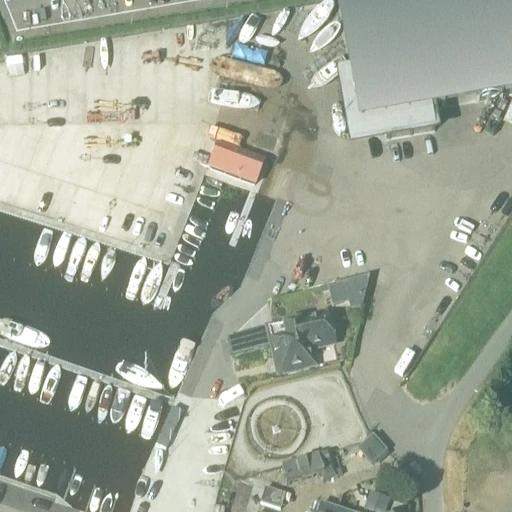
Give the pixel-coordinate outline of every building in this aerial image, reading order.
[(338,78),(349,138),(374,134),(372,122),(382,120),(385,142),(434,133),(430,112),(511,97),(511,0),(372,0),(338,6),(350,76),(338,78)] [(263,165),(216,147),(207,169),(255,187),(263,165)] [(369,279),(326,290),(332,310),(347,306),(349,314),(361,311),(369,279)] [(328,348),(327,344),(327,342),(332,341),(326,316),(282,327),(286,342),(270,346),(277,377),(314,368),(310,352),(328,348)] [(358,451),(356,453),(371,469),(377,463),(379,465),(389,456),(372,438),(368,434),(364,445),(357,447),(358,451)] [(327,456),(317,458),(280,470),(285,488),(322,477),(324,482),(334,479),(327,456)]
